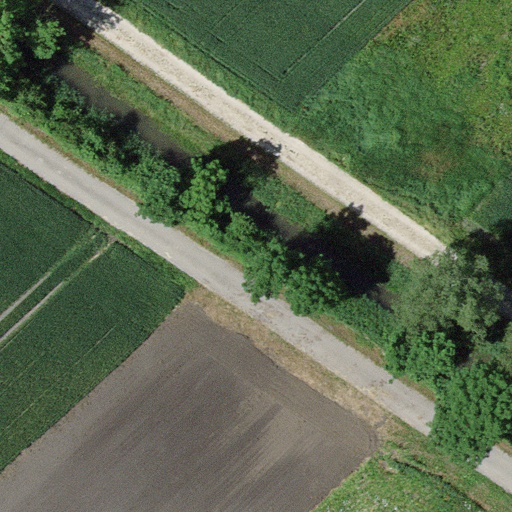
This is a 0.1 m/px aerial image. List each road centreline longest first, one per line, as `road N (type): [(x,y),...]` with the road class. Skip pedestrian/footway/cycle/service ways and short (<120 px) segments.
road 1 (track): [(0,117),(511,462)]
road 2 (track): [(511,306),(69,0)]
